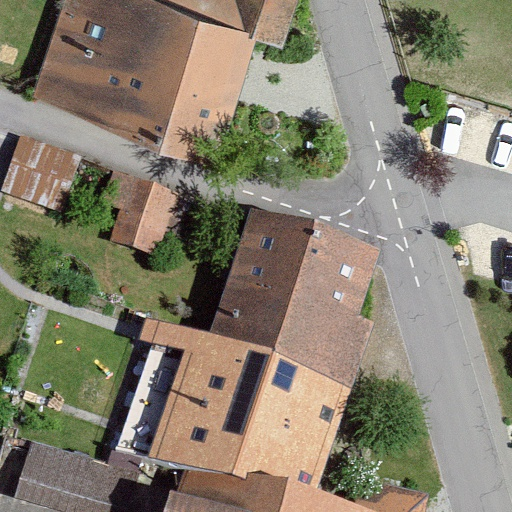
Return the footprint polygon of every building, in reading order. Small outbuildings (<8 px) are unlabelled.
[(58,0),(32,83),(197,131),(209,134),(240,37),(273,44),(283,0),(203,0),(201,7),(176,0),(58,0)] [(66,209),(85,152),(25,133),(7,190),(66,209)] [(127,207),(116,240),(164,256),(186,191),(119,169),(109,201),(127,207)] [(137,327),(93,463),(295,511),(321,511),(382,267),(231,220),(192,344),(137,327)] [(295,511),(93,463),(15,445),(2,504),(28,511),(295,511)]
